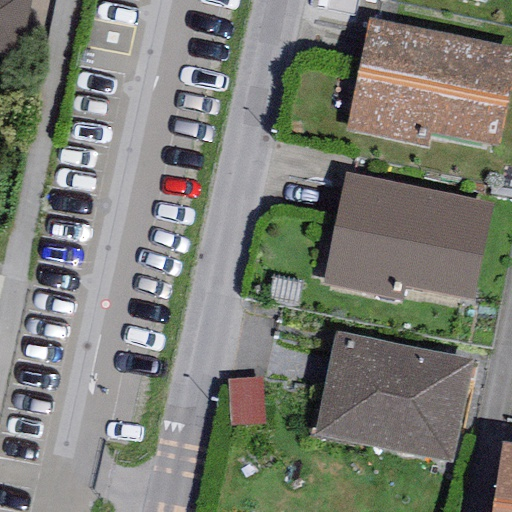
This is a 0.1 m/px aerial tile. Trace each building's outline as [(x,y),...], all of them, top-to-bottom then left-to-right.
[(26,0),(0,0),(0,46),(15,50),(26,0)] [(511,69),(511,48),(366,21),(345,132),(427,147),(430,133),(497,146),(511,69)] [(492,203),(342,174),(321,285),(403,301),(406,286),(473,299),(492,203)] [(333,333),(312,435),(450,463),(471,361),(333,333)] [(261,378),(226,379),(229,426),(264,424),(261,378)] [(511,511),(511,443),(499,442),(490,511),(511,511)]
